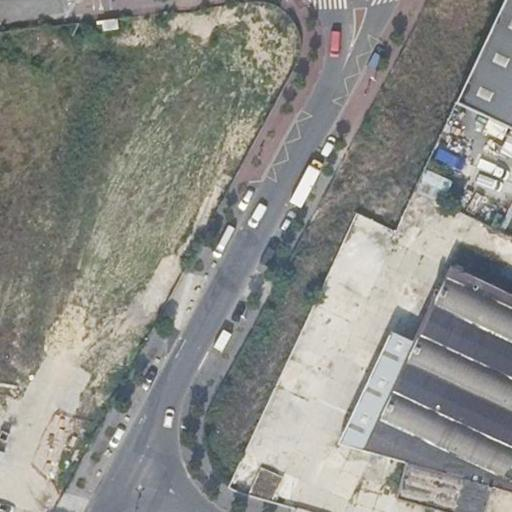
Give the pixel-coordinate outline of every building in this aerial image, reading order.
[(395,231),(400,220),(413,192),(454,104),(502,0),(430,0),(335,204),(395,231)] [(511,0),(502,0),(454,104),(511,131),(511,0)] [(117,25),(116,17),(99,19),(101,27),(117,25)] [(413,192),(400,220),(436,234),(448,208),(413,192)] [(364,453),(451,267),(428,256),(339,446),(364,453)] [(408,466),(494,490),(511,495),(511,296),(451,267),(364,453),(366,454),(387,459),(408,466)] [(376,488),(387,459),(366,454),(357,481),(376,488)] [(427,511),(486,511),(494,490),(408,466),(402,483),(388,479),(382,497),(427,511)]
